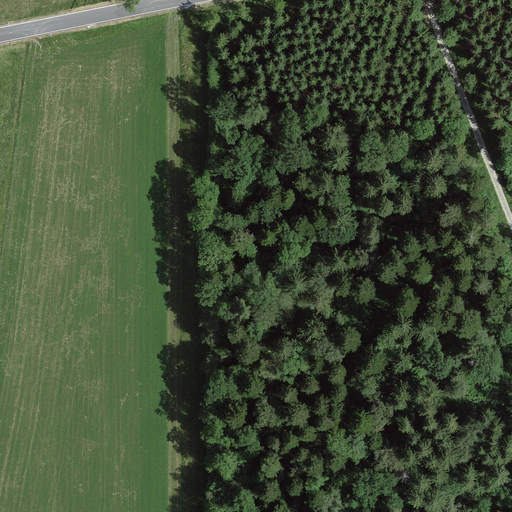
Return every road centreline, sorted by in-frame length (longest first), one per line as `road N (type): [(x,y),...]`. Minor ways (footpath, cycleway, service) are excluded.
road 1 (track): [(511,224),(426,0)]
road 2 (tertiary): [(0,36),(177,0)]
